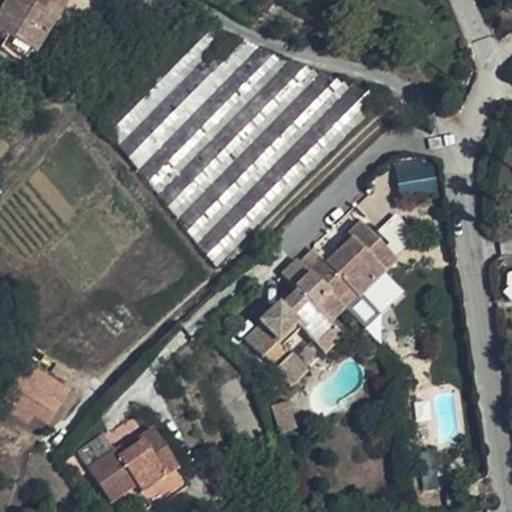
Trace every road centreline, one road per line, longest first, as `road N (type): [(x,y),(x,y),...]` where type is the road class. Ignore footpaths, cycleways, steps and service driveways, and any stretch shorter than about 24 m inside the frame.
road 1 (residential): [(506,511),(488,439),(459,136)]
road 2 (residential): [(179,0),(412,91),(459,136)]
road 3 (unknown): [(432,111),(279,256)]
